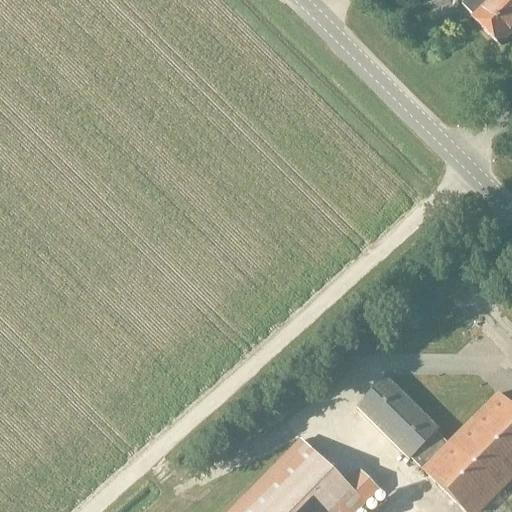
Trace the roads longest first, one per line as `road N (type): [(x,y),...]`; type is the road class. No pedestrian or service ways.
road 1 (unknown): [(105,511),(478,177)]
road 2 (tertiary): [(511,211),(299,0)]
